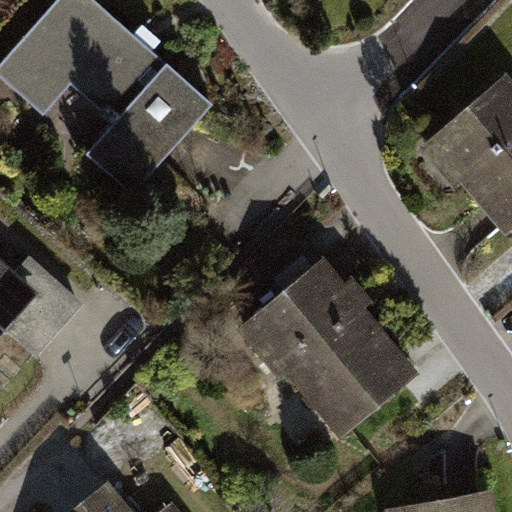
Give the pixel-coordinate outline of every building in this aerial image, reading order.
[(94,0),(61,0),(0,68),(0,74),(44,114),(73,82),(120,124),(91,155),(135,194),(213,106),(147,46),(94,0)] [(511,77),(509,75),(419,149),(451,187),(461,179),(507,236),(511,232),(511,77)] [(30,254),(13,274),(38,297),(9,330),(40,359),(88,306),(30,254)] [(325,257),(243,328),(343,443),(425,372),(358,295),(325,257)] [(0,262),(0,339),(9,330),(38,297),(13,274),(0,262)] [(160,511),(136,511),(112,482),(74,511),(182,511),(174,501),(160,511)] [(432,504),(390,511),(497,511),(494,492),(432,504)]
